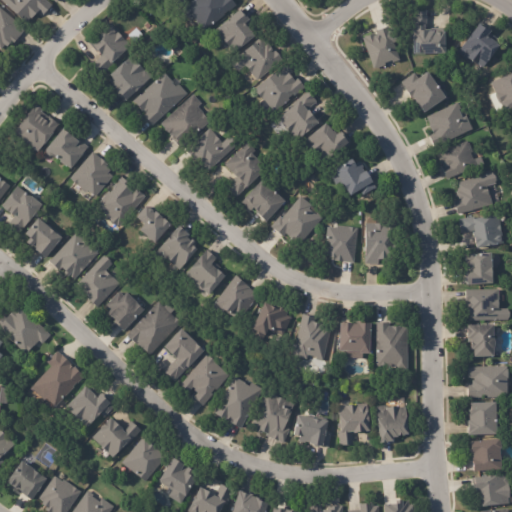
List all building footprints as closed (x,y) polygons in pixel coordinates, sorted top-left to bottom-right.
[(43,0),(50,7),(42,16),(37,11),(29,20),(29,19),(25,23),(20,18),(18,21),(8,11),(9,10),(0,1),(0,0),(43,0)] [(231,0),(236,6),(202,32),(182,7),(190,0),(231,0)] [(0,9),(23,29),(10,44),(8,42),(4,47),(3,45),(0,48),(0,9)] [(239,12),(243,17),(244,16),(247,19),(243,23),(242,22),(241,23),(244,27),(244,26),(250,32),(249,33),(251,36),(232,53),(220,40),(218,42),(210,33),(237,10),(239,12)] [(425,12),(426,30),(426,31),(431,31),(431,32),(433,32),(433,31),(441,31),(442,53),(411,54),(410,30),(412,30),(411,11),(425,10),(425,12)] [(480,24),(483,26),(483,27),(488,30),(489,31),(488,33),(493,36),(494,34),(499,38),(495,44),(497,46),(482,67),(475,63),(474,64),(465,57),(464,59),(456,53),(478,22),(480,24)] [(128,46),(110,62),(112,64),(99,76),(89,65),(99,57),(87,43),(109,24),(117,33),(116,33),(123,41),(124,40),(128,46)] [(393,27),(398,41),(392,43),(398,60),(390,63),(390,61),(383,63),(384,66),(373,70),(361,39),(364,38),(363,36),(372,33),(373,36),(375,35),(374,30),(386,26),(387,29),(393,27)] [(268,46),(272,51),(273,51),(278,56),(277,57),(279,59),(256,80),(243,66),(235,73),(227,64),(258,36),(268,46)] [(136,60),(144,69),(144,68),(152,77),(123,102),(117,94),(116,95),(114,92),(116,90),(109,82),(111,80),(108,76),(132,55),(136,60)] [(288,75),(292,80),(295,78),(303,88),(292,97),(291,95),(286,98),(288,100),(273,113),(260,98),(259,99),(254,92),(255,91),(253,89),(284,64),(291,72),(288,75)] [(433,82),(439,90),(440,89),(444,90),(446,94),(446,97),(422,113),(414,101),(412,98),(411,99),(404,88),(405,87),(402,82),(415,73),(418,77),(427,72),(433,82)] [(511,107),(502,112),(490,82),(511,72),(511,107)] [(171,84),(174,87),(177,84),(186,94),(150,126),(142,116),(142,115),(131,102),(138,95),(139,96),(143,92),(143,91),(163,73),(171,83),(170,83),(171,84)] [(313,104),(305,110),(315,123),(308,129),(308,131),(306,132),(305,132),(295,141),(276,118),(282,113),(281,112),(306,91),(315,102),(313,104)] [(178,148),(170,139),(170,138),(163,130),(163,129),(159,124),(192,94),(200,104),(197,107),(202,112),(201,113),(209,122),(179,149),(178,148)] [(457,110),(461,118),(464,116),(471,129),(432,147),(427,136),(432,134),(429,128),(429,127),(428,124),(425,117),(456,102),(459,109),(457,110)] [(34,105),(40,109),(39,111),(56,125),(35,152),(11,133),(34,104),(34,105)] [(333,133),(334,134),(337,132),(342,138),(344,137),(348,142),(346,143),(348,146),(347,148),(346,146),(342,150),(340,147),(318,165),(311,156),(312,156),(305,147),(307,146),(302,140),(322,123),(325,126),(326,126),(331,132),(332,131),(333,133)] [(210,130),(221,142),(228,136),(236,145),(206,172),(201,165),(199,167),(184,150),(208,128),(210,130)] [(68,135),(74,141),(76,139),(86,147),(68,170),(51,156),(47,156),(44,154),(44,151),(42,149),(59,129),(67,136),(67,135),(68,135)] [(445,178),(441,167),(443,166),(442,164),(440,165),(435,155),(436,155),(436,153),(465,141),(466,144),(467,143),(471,152),(469,153),(472,160),(474,159),(477,167),(446,180),(445,178)] [(226,185),(233,178),(231,175),(222,165),(246,143),(253,151),(249,155),(257,163),(255,166),(261,172),(234,198),(224,187),(226,185)] [(93,154),(99,159),(100,159),(106,165),(104,167),(109,171),(107,173),(111,177),(93,198),(86,191),(84,193),(76,185),(75,186),(69,181),(70,180),(68,179),(91,152),(93,154)] [(359,164),(361,167),(360,168),(362,172),(364,171),(374,188),(361,196),(358,190),(348,196),(347,195),(346,196),(339,182),(334,185),(325,170),(333,165),(335,167),(349,159),(352,165),(358,162),(359,164)] [(490,206),(456,216),(452,203),(456,202),(454,193),(456,193),(453,185),(490,174),(493,185),(484,187),(490,206)] [(122,178),(130,185),(126,189),(131,194),(135,189),(144,196),(134,207),(135,208),(118,228),(115,225),(114,227),(107,221),(108,220),(93,207),(107,192),(108,193),(112,189),(110,188),(120,177),(122,178)] [(0,179),(9,187),(0,198),(0,179)] [(270,190),(282,201),(262,222),(261,221),(262,220),(253,212),(254,210),(251,207),(247,210),(239,202),(242,199),(241,198),(259,179),(270,190)] [(39,205),(14,238),(3,229),(12,217),(11,216),(10,217),(0,210),(1,209),(0,208),(0,205),(15,186),(39,205)] [(310,206),(308,209),(314,215),(316,213),(322,218),(300,244),(295,240),(293,242),(287,237),(288,237),(285,234),(282,238),(270,228),(279,216),(281,218),(299,197),(310,206)] [(144,208),(145,209),(147,209),(151,214),(152,212),(159,218),(158,219),(160,220),(167,226),(152,244),(136,231),(141,226),(132,218),(142,207),(144,208)] [(474,249),(474,245),(473,245),(471,236),(473,236),(472,231),(459,234),(456,220),(473,217),(473,219),(497,215),(502,244),(475,249),(474,249)] [(37,221),(58,238),(41,259),(31,251),(32,250),(29,247),(27,248),(22,243),(25,240),(20,236),(34,219),(37,221)] [(385,260),(377,260),(377,264),(364,264),(364,224),(383,224),(383,223),(392,223),(393,260),(385,260)] [(337,226),(356,228),(352,263),(334,261),(334,258),(328,258),(328,255),(323,254),(326,228),(335,229),(336,226),(337,226)] [(177,228),(186,236),(183,239),(187,242),(189,240),(192,243),(189,246),(194,251),(177,271),(154,251),(175,227),(177,228)] [(97,254),(72,281),(67,276),(64,278),(47,262),(75,233),(97,254)] [(207,251),(215,258),(212,262),(218,267),(215,270),(222,277),(206,296),(183,275),(205,249),(207,251)] [(489,255),(490,264),(491,266),(492,282),(490,282),(490,285),(465,287),(463,273),(465,273),(464,255),(489,253),(489,255)] [(109,275),(111,277),(112,276),(119,283),(95,307),(87,299),(88,298),(80,291),(82,290),(75,284),(103,255),(111,263),(104,270),(109,275)] [(129,278),(136,270),(144,277),(136,285),(129,278)] [(245,286),(257,296),(236,323),(227,316),(226,317),(217,309),(218,309),(212,304),(235,276),(246,285),(245,286)] [(497,296),(498,309),(506,309),(507,320),(468,320),(468,312),(466,312),(466,303),(465,303),(465,290),(497,289),(497,296)] [(129,299),(140,311),(119,333),(109,323),(111,322),(103,315),(107,311),(102,307),(117,293),(120,296),(123,294),(129,299)] [(278,334),(270,331),(270,332),(266,330),(264,334),(265,334),(261,343),(247,336),(250,330),(249,329),(262,302),(277,310),(281,301),(290,306),(286,315),(291,317),(282,336),(278,334)] [(177,324),(162,339),(163,340),(146,358),(124,336),(156,303),(173,320),(174,319),(178,323),(177,324)] [(42,344),(40,345),(37,342),(34,345),(36,347),(27,356),(25,353),(23,355),(0,333),(0,317),(1,316),(4,319),(17,306),(49,336),(42,344)] [(302,315),(314,318),(313,323),(317,325),(318,323),(331,326),(321,363),(314,361),(314,358),(306,356),(305,361),(290,357),(301,315),(302,315)] [(388,327),(399,327),(399,328),(405,328),(406,372),(394,372),(394,367),(375,367),(375,323),(387,323),(388,327)] [(344,359),(345,353),(336,352),(337,324),(355,325),(355,324),(368,325),(367,355),(361,355),(361,360),(344,359)] [(492,349),(491,350),(492,358),(472,358),(471,352),(468,352),(468,343),(467,343),(467,340),(465,340),(465,326),(491,326),(491,338),(492,342),(493,345),(492,349)] [(164,370),(173,361),(160,348),(178,330),(201,352),(172,382),(170,381),(163,374),(162,372),(164,370)] [(58,353),(69,364),(69,365),(72,369),(73,367),(83,377),(76,384),(75,383),(72,387),(73,388),(53,408),(45,399),(42,401),(29,388),(50,367),(45,363),(56,352),(58,353)] [(201,407),(191,399),(195,395),(192,392),(193,390),(191,389),(187,394),(178,387),(204,356),(206,358),(207,357),(214,363),(213,364),(227,376),(201,407)] [(506,379),(506,398),(467,398),(467,385),(471,385),(471,381),(473,381),(473,379),(467,379),(467,368),(505,367),(505,370),(507,370),(507,378),(506,379)] [(243,385),(247,388),(250,384),(261,391),(239,430),(224,421),(223,423),(211,415),(216,406),(217,407),(220,402),(219,401),(232,378),(243,385)] [(97,393),(98,394),(99,394),(104,399),(105,398),(114,406),(103,418),(98,414),(83,430),(62,409),(82,387),(86,390),(90,387),(97,393)] [(276,396),(293,404),(283,427),(288,430),(282,444),(276,442),(276,443),(269,440),(269,439),(264,437),(265,435),(261,434),(260,435),(254,432),(256,429),(250,426),(254,418),(253,418),(256,410),(257,411),(265,392),(276,396)] [(367,431),(367,432),(351,435),(352,446),(338,447),(337,434),(336,429),(338,429),(336,406),(348,406),(356,406),(356,405),(365,404),(367,431)] [(494,427),(494,436),(466,437),(465,422),(467,422),(466,412),(468,412),(468,404),(493,404),(493,409),(500,409),(500,418),(494,418),(494,427)] [(405,424),(406,435),(396,436),(396,438),(391,438),(391,442),(385,443),(386,444),(377,444),(374,407),(386,407),(386,408),(397,407),(397,409),(403,408),(405,424)] [(306,419),(325,423),(323,432),(330,434),(327,449),(320,447),(320,449),(307,446),(307,444),(304,443),(303,444),(293,442),(294,438),(291,437),(295,417),(306,419)] [(111,421),(121,431),(130,421),(140,430),(124,447),(122,446),(111,458),(89,438),(108,418),(111,421)] [(0,433),(4,439),(7,437),(14,446),(0,456),(0,460),(2,463),(0,464),(0,433)] [(157,451),(164,458),(143,483),(120,464),(143,436),(158,448),(156,450),(157,451)] [(498,441),(499,450),(497,450),(499,470),(471,473),(470,455),(469,455),(468,443),(498,440),(498,441)] [(172,460),(191,472),(188,476),(194,479),(179,504),(167,497),(171,490),(156,482),(170,459),(172,460)] [(21,463),(29,468),(34,468),(46,476),(45,480),(30,502),(19,495),(21,492),(18,489),(17,490),(16,489),(15,491),(7,485),(8,484),(6,483),(8,480),(20,462),(21,463)] [(506,488),(507,499),(506,499),(506,506),(480,508),(479,504),(475,505),(474,493),(471,493),(470,483),(471,483),(471,480),(507,476),(508,487),(506,488)] [(54,478),(60,483),(62,480),(80,493),(66,511),(44,511),(43,511),(44,509),(39,506),(41,503),(37,499),(53,477),(54,478)] [(197,487),(212,495),(212,496),(213,497),(219,483),(232,490),(225,505),(222,503),(217,511),(187,511),(185,511),(197,487)] [(108,511),(71,511),(86,492),(92,496),(90,498),(97,503),(100,499),(112,507),(108,511)] [(239,493),(250,496),(249,497),(257,500),(256,501),(265,504),(262,511),(230,511),(236,492),(239,493)] [(381,511),(381,506),(394,505),(394,501),(407,500),(407,504),(414,504),(414,511),(381,511)] [(347,511),(377,511),(377,503),(358,504),(358,509),(348,510),(347,511)]
